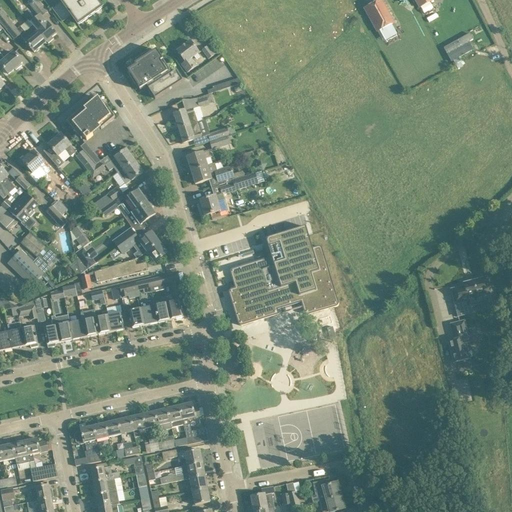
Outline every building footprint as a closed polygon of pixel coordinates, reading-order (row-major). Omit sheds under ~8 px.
[(47,12),(36,0),(34,0),(29,5),(39,16),(40,18),(42,16),(47,12)] [(79,26),(103,8),(97,0),(62,0),(61,1),(61,2),(52,8),(52,9),(62,23),(72,16),(73,18),(79,26)] [(259,0),(243,0),(248,7),(243,10),(249,21),(256,18),(253,13),(264,7),(259,0)] [(380,0),(365,9),(377,31),(393,23),(380,0)] [(228,2),(217,9),(229,27),(238,21),(241,25),(247,22),(240,11),(235,14),(228,2)] [(217,9),(207,15),(214,26),(209,30),(216,41),(222,37),(219,33),(229,27),(217,9)] [(0,22),(14,40),(16,38),(24,30),(20,26),(17,29),(2,10),(0,11),(0,22)] [(39,16),(30,23),(33,26),(34,28),(47,42),(48,43),(54,38),(53,37),(57,34),(50,26),(48,23),(42,16),(40,18),(39,16)] [(196,21),(185,29),(198,47),(209,40),(196,21)] [(34,53),(47,42),(34,28),(33,26),(24,34),(21,36),(26,42),(34,53)] [(175,35),(174,35),(187,55),(198,47),(185,29),(175,36),(175,35)] [(342,32),(327,41),(332,50),(347,41),(342,32)] [(470,34),(444,48),(452,62),(474,50),(469,42),(473,39),(470,34)] [(174,35),(163,43),(177,62),(187,55),(174,35)] [(263,40),(252,46),(256,53),(260,50),(266,60),(285,49),(279,38),(267,46),(263,40)] [(347,41),(332,50),(337,58),(352,49),(347,41)] [(285,49),(266,60),(271,70),(267,72),(271,79),(282,72),(279,67),(291,59),(285,49)] [(352,49),(337,58),(341,66),(356,58),(352,49)] [(170,71),(170,70),(157,50),(148,56),(149,57),(144,61),(142,58),(135,62),(136,63),(135,64),(136,66),(128,71),(131,76),(129,77),(133,83),(136,81),(139,86),(138,87),(140,90),(147,86),(147,85),(149,84),(151,87),(149,89),(150,91),(152,91),(155,95),(153,96),(154,97),(155,99),(183,81),(177,71),(172,74),(170,71)] [(22,63),(16,55),(14,53),(6,60),(0,52),(0,63),(0,64),(9,74),(22,63)] [(356,58),(341,66),(346,75),(348,74),(361,66),(356,58)] [(361,66),(348,74),(353,82),(368,74),(363,65),(361,66)] [(466,78),(456,84),(462,96),(473,90),(476,95),(492,86),(483,70),(467,79),(466,78)] [(283,74),(272,81),(275,87),(280,85),(285,94),(285,95),(305,83),(305,82),(305,83),(299,73),(286,80),(283,74)] [(368,74),(353,82),(357,90),(373,82),(368,74)] [(373,82),(357,90),(362,99),(378,91),(373,82)] [(285,94),(284,94),(290,105),(286,107),(290,113),(301,107),(298,101),(311,94),(305,83),(285,95),(285,94)] [(421,98),(413,102),(422,117),(430,113),(432,118),(443,112),(444,114),(454,108),(445,92),(424,103),(421,98)] [(104,105),(98,97),(88,106),(87,105),(67,122),(81,139),(84,137),(87,140),(93,135),(101,128),(101,129),(115,118),(106,104),(104,105)] [(200,108),(210,105),(207,98),(197,101),(200,108)] [(315,101),(299,111),(303,119),(320,109),(315,101)] [(409,107),(399,113),(410,133),(418,129),(411,117),(414,116),(409,107)] [(174,114),(179,129),(198,123),(193,108),(174,114)] [(320,109),(303,119),(307,126),(324,116),(320,109)] [(399,113),(388,119),(393,128),(396,126),(402,138),(410,133),(399,113)] [(324,116),(307,126),(311,133),(328,124),(324,116)] [(379,124),(368,131),(380,151),(391,144),(384,131),(390,128),(383,117),(377,120),(379,124)] [(198,123),(179,129),(184,143),(197,139),(202,137),(198,123)] [(328,124),(311,133),(316,141),(333,131),(328,124)] [(210,141),(228,135),(229,135),(227,129),(208,135),(210,141)] [(84,166),(88,171),(95,165),(83,151),(78,155),(76,152),(70,145),(71,145),(61,135),(56,139),(53,136),(47,142),(49,145),(49,146),(52,149),(58,156),(65,150),(71,157),(74,154),(84,166)] [(230,136),(229,136),(210,142),(213,149),(230,143),(230,144),(234,142),(232,137),(230,137),(230,136)] [(85,143),(81,147),(96,165),(100,162),(101,161),(85,143)] [(51,162),(58,156),(52,149),(45,155),(51,162)] [(114,168),(118,173),(135,161),(127,150),(118,156),(116,158),(111,161),(106,165),(109,171),(114,168)] [(29,153),(20,162),(24,167),(26,165),(32,173),(30,175),(37,183),(51,171),(44,163),(41,159),(38,156),(34,151),(30,155),(29,153)] [(191,171),(207,166),(205,159),(212,157),(210,151),(187,158),(191,171)] [(64,163),(58,156),(51,162),(59,170),(65,164),(64,163)] [(135,179),(143,173),(135,161),(118,173),(125,183),(126,185),(132,180),(132,181),(135,179)] [(101,163),(88,172),(93,179),(106,170),(105,169),(104,167),(101,163)] [(218,182),(228,179),(234,177),(231,167),(217,171),(214,164),(207,166),(191,171),(195,184),(212,179),(217,177),(218,182)] [(413,164),(394,175),(402,188),(420,178),(424,185),(435,178),(428,167),(418,173),(413,164)] [(0,183),(9,194),(16,188),(6,178),(8,176),(0,167),(0,183)] [(264,181),(261,172),(256,174),(255,174),(255,173),(244,177),(235,180),(232,181),(232,182),(233,183),(220,187),(222,194),(222,196),(223,196),(258,184),(258,183),(264,181)] [(63,173),(55,179),(76,203),(84,197),(63,173)] [(21,176),(16,181),(26,191),(31,186),(21,176)] [(8,195),(9,194),(0,183),(0,195),(3,199),(8,195)] [(100,211),(114,201),(123,194),(118,186),(108,194),(95,204),(100,211)] [(368,188),(360,193),(369,208),(377,204),(368,188)] [(142,195),(139,190),(128,198),(128,199),(122,203),(126,208),(130,214),(147,202),(147,201),(148,198),(145,195),(142,195)] [(360,193),(353,197),(362,213),(369,208),(360,193)] [(33,211),(39,205),(26,194),(20,201),(19,203),(11,212),(10,213),(22,223),(28,217),(30,218),(35,212),(33,211)] [(220,195),(200,201),(203,207),(201,208),(203,215),(205,215),(205,216),(211,214),(212,220),(231,214),(230,214),(226,201),(227,201),(226,200),(222,202),(220,195)] [(11,212),(19,203),(17,201),(14,198),(12,196),(10,198),(8,200),(8,199),(2,204),(11,212)] [(353,197),(345,201),(354,217),(362,213),(353,197)] [(62,216),(68,210),(58,201),(57,203),(53,207),(62,216)] [(105,218),(119,208),(114,201),(100,211),(105,218)] [(345,201),(338,205),(347,221),(354,217),(345,201)] [(148,203),(147,202),(130,214),(137,223),(139,226),(144,222),(145,222),(148,220),(156,214),(152,210),(153,209),(153,207),(151,203),(148,203)] [(338,205),(331,209),(340,225),(347,221),(338,205)] [(0,222),(9,231),(17,223),(18,222),(15,220),(15,219),(2,207),(1,208),(0,207),(0,222)] [(67,223),(61,217),(62,216),(53,207),(46,213),(61,229),(67,223)] [(331,209),(323,214),(332,230),(340,225),(331,209)] [(229,291),(228,292),(229,293),(237,322),(238,324),(239,324),(240,325),(241,325),(242,325),(279,314),(277,309),(301,302),(303,312),(304,313),(305,314),(306,315),(307,315),(308,315),(335,307),(337,306),(338,305),(338,303),(338,302),(323,250),(322,248),(321,248),(320,247),(319,247),(318,247),(313,248),(306,227),(270,238),(269,238),(268,239),(267,240),(267,241),(267,243),(272,257),(233,268),(232,268),(231,269),(230,270),(230,272),(230,273),(235,287),(231,288),(230,289),(229,290),(229,291)] [(136,234),(132,228),(112,241),(117,248),(136,234)] [(46,247),(30,233),(22,243),(38,257),(46,247)] [(141,241),(133,246),(138,252),(134,255),(137,259),(147,252),(159,243),(152,233),(147,236),(141,241)] [(85,234),(76,240),(82,248),(90,242),(85,234)] [(141,241),(136,234),(117,248),(122,254),(133,246),(141,241)] [(167,253),(159,243),(147,252),(155,262),(167,253)] [(96,264),(84,247),(75,254),(77,263),(79,275),(80,276),(96,264)] [(20,252),(16,256),(8,263),(32,287),(45,274),(20,251),(20,252)] [(94,272),(95,274),(97,283),(148,271),(146,263),(136,265),(135,259),(94,272)] [(71,268),(79,275),(77,263),(71,268)] [(170,284),(179,281),(178,274),(175,274),(168,276),(163,277),(164,285),(170,284)] [(89,275),(81,277),(84,290),(92,288),(89,275)] [(151,288),(164,285),(163,277),(149,280),(151,288)] [(493,300),(491,292),(487,277),(464,283),(465,286),(451,289),(455,305),(468,301),(470,306),(493,300)] [(149,280),(137,283),(138,291),(144,290),(151,288),(149,280)] [(120,287),(122,295),(128,294),(138,291),(137,283),(120,287)] [(63,287),(65,297),(72,295),(73,298),(78,296),(75,284),(75,285),(63,287)] [(65,297),(63,287),(62,287),(51,293),(52,301),(65,298),(64,297),(65,297)] [(118,288),(111,290),(114,301),(121,300),(118,288)] [(103,291),(94,293),(96,300),(100,299),(105,298),(103,291)] [(172,295),(166,296),(171,321),(184,318),(181,301),(173,302),(172,295)] [(155,306),(158,323),(171,321),(166,296),(162,297),(163,304),(155,306)] [(19,315),(17,306),(2,299),(4,310),(11,308),(13,316),(19,315)] [(38,319),(38,323),(45,321),(43,310),(42,310),(39,299),(34,301),(38,319)] [(31,321),(38,319),(34,301),(22,307),(18,307),(17,306),(19,315),(19,318),(30,316),(31,321)] [(141,303),(142,309),(146,326),(158,323),(155,306),(153,301),(141,303)] [(129,311),(131,319),(133,328),(146,326),(142,309),(129,311)] [(95,318),(94,313),(94,310),(86,312),(86,311),(81,313),(83,321),(86,338),(99,335),(95,318)] [(125,330),(123,320),(121,313),(108,315),(112,333),(125,330)] [(99,335),(112,333),(108,315),(95,318),(99,335)] [(61,343),(55,318),(55,316),(51,317),(53,327),(44,329),(46,336),(48,346),(49,348),(56,347),(55,344),(61,343)] [(62,322),(61,317),(55,318),(61,343),(73,340),(70,323),(62,325),(61,323),(62,322)] [(70,323),(73,340),(86,338),(83,321),(70,323)] [(454,363),(470,359),(465,343),(470,342),(464,321),(451,325),(455,340),(448,341),(454,363)] [(9,332),(13,349),(25,347),(22,329),(21,330),(20,323),(8,325),(9,332)] [(35,327),(26,329),(25,324),(21,325),(25,347),(31,346),(31,348),(38,347),(38,344),(36,334),(35,327)] [(333,326),(327,328),(331,340),(336,338),(333,326)] [(0,351),(13,349),(9,332),(2,334),(0,327),(0,351)] [(286,407),(355,396),(351,370),(302,379),(300,371),(296,372),(295,367),(311,365),(306,336),(282,340),(282,339),(251,344),(257,380),(285,375),(287,387),(283,387),(286,407)] [(207,435),(206,428),(191,432),(188,419),(200,417),(199,409),(194,410),(192,403),(179,406),(184,425),(187,438),(207,435)] [(167,409),(170,423),(171,428),(184,425),(179,406),(167,409)] [(164,431),(172,429),(171,428),(170,423),(167,409),(155,412),(159,429),(159,432),(164,431)] [(259,450),(262,468),(275,466),(274,459),(306,454),(306,451),(330,447),(329,446),(338,445),(332,409),(320,411),(321,420),(267,428),(266,423),(253,425),(256,443),(264,442),(265,449),(259,450)] [(155,412),(143,415),(146,429),(151,428),(153,430),(159,429),(155,412)] [(130,418),(134,432),(135,438),(140,436),(139,431),(146,429),(143,415),(130,418)] [(130,418),(118,420),(121,435),(134,432),(130,418)] [(106,423),(109,438),(121,435),(118,420),(106,423)] [(97,441),(109,438),(106,423),(93,426),(97,441)] [(82,433),(74,435),(76,441),(81,445),(85,444),(85,443),(89,442),(94,441),(97,441),(93,426),(86,428),(85,425),(80,426),(81,429),(82,433)] [(201,436),(187,438),(188,445),(202,442),(201,436)] [(187,439),(187,438),(182,439),(182,442),(175,444),(176,447),(188,445),(187,439)] [(34,462),(33,455),(48,451),(46,442),(38,444),(37,439),(25,441),(30,463),(34,462)] [(163,450),(176,447),(175,441),(174,439),(161,442),(163,450)] [(28,463),(30,463),(25,441),(13,444),(16,459),(16,462),(17,465),(18,465),(28,463)] [(131,442),(123,444),(125,449),(126,457),(138,454),(137,447),(133,448),(131,442)] [(146,453),(163,450),(161,442),(145,445),(146,453)] [(3,461),(16,459),(13,444),(0,447),(3,461)] [(87,452),(85,452),(86,458),(86,459),(87,464),(97,463),(101,462),(100,456),(99,449),(95,450),(91,451),(87,452)] [(118,459),(126,457),(124,449),(116,451),(118,459)] [(163,459),(178,457),(176,450),(162,453),(162,455),(163,459)] [(179,468),(181,467),(203,463),(200,450),(185,453),(186,459),(178,461),(179,468)] [(136,476),(145,474),(141,457),(123,460),(124,466),(134,464),(136,476)] [(86,458),(75,460),(76,467),(87,464),(86,459),(86,458)] [(90,466),(91,471),(93,484),(115,480),(120,479),(119,473),(112,474),(111,467),(110,467),(109,463),(90,466)] [(162,484),(190,479),(205,476),(203,463),(181,467),(183,475),(176,476),(176,474),(173,475),(172,474),(170,475),(169,475),(168,475),(167,477),(160,479),(162,484)] [(147,474),(154,472),(152,465),(146,466),(147,474)] [(31,469),(32,476),(46,473),(45,467),(31,469)] [(33,482),(47,479),(46,473),(32,476),(33,482)] [(147,486),(145,474),(136,476),(138,488),(147,486)] [(205,476),(190,479),(193,492),(208,489),(205,476)] [(8,479),(9,487),(17,486),(15,477),(8,479)] [(9,487),(8,479),(0,480),(0,486),(0,489),(9,487)] [(96,496),(109,494),(117,492),(115,480),(93,484),(96,496)] [(320,501),(320,502),(342,497),(338,482),(331,484),(330,480),(313,483),(315,496),(311,497),(313,503),(320,501)] [(298,491),(296,484),(296,483),(294,483),(287,485),(289,493),(289,494),(289,495),(291,504),(292,504),(292,505),(292,509),(299,507),(301,507),(297,491),(298,491)] [(33,502),(52,499),(49,486),(30,489),(33,502)] [(251,497),(254,511),(274,508),(273,500),(272,496),(271,494),(275,493),(274,490),(273,487),(261,490),(262,495),(251,497)] [(6,490),(1,491),(2,496),(4,508),(13,506),(12,500),(15,499),(13,488),(6,490)] [(208,489),(193,492),(195,505),(210,502),(208,489)] [(141,501),(149,500),(148,491),(139,493),(141,501)] [(117,505),(120,505),(117,492),(109,494),(96,496),(98,509),(112,506),(117,505)] [(289,495),(282,496),(284,506),(291,504),(289,495)] [(322,511),(333,511),(336,511),(345,509),(342,497),(320,502),(322,511)] [(52,499),(33,502),(34,511),(50,511),(54,511),(53,504),(56,504),(55,498),(52,499)] [(168,511),(168,507),(161,508),(159,499),(153,500),(154,511),(168,511)] [(151,511),(149,500),(141,501),(142,508),(143,511),(151,511)]
